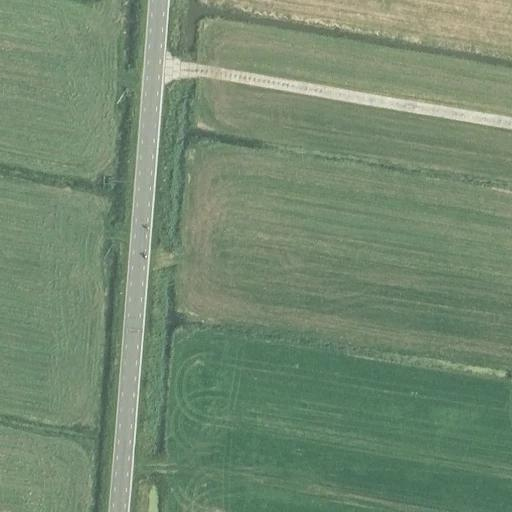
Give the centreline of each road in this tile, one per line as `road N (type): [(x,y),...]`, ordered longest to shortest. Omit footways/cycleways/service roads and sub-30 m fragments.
road 1 (unclassified): [(117,511),(157,0)]
road 2 (track): [(152,67),(511,123)]
